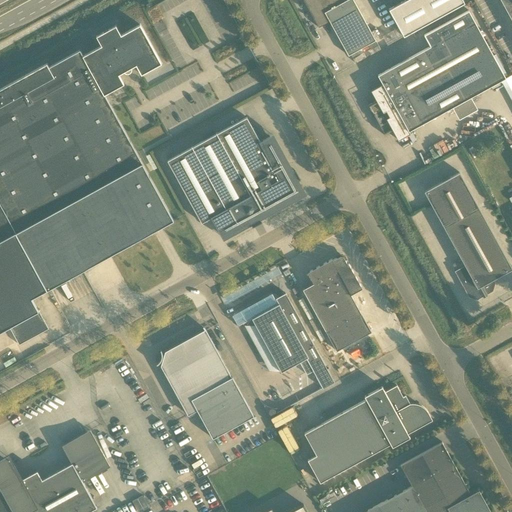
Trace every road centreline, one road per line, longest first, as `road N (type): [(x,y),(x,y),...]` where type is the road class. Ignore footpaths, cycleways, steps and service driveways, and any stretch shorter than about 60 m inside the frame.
road 1 (unclassified): [(0,386),(352,195)]
road 2 (unknown): [(200,277),(266,400),(278,407),(290,401),(323,373),(285,300),(245,253)]
road 3 (unclassified): [(352,195),(246,0)]
road 4 (unclassified): [(448,366),(352,195)]
road 5 (unknown): [(331,511),(379,485),(396,459),(477,420)]
road 6 (unknown): [(266,37),(133,113)]
road 7 (unclassified): [(511,485),(448,366)]
